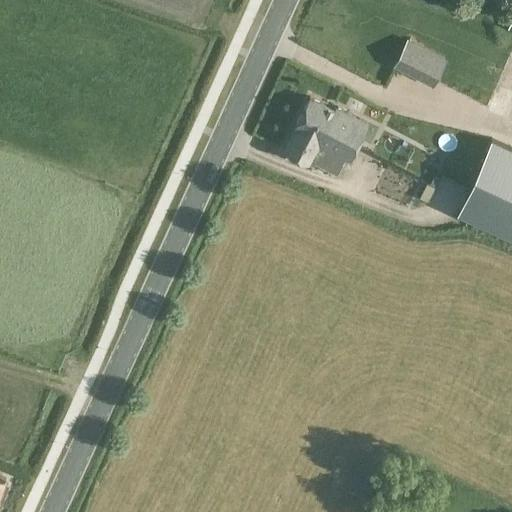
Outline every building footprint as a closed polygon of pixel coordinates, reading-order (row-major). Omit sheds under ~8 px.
[(408,39),(395,64),(433,83),(445,59),(408,39)] [(369,87),(396,94),(401,69),(383,65),(379,80),(371,78),(369,87)] [(497,108),(502,90),(486,86),(481,104),(497,108)] [(309,98),(283,149),(309,162),(310,159),(337,173),(345,157),(350,160),(368,124),(335,107),(333,111),(309,98)] [(413,143),(421,126),(402,116),(382,154),(423,176),(434,154),(413,143)] [(456,208),(511,232),(511,144),(489,134),(456,208)]
